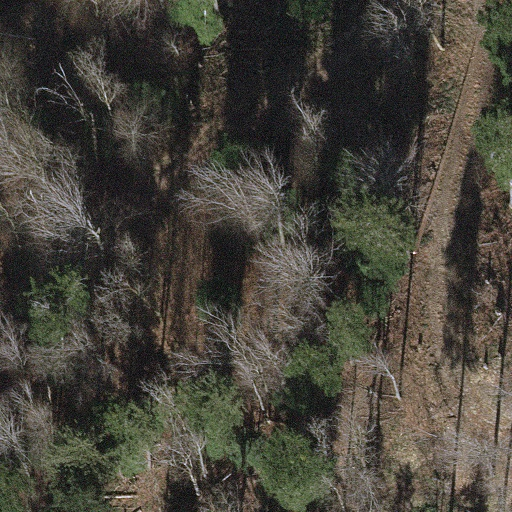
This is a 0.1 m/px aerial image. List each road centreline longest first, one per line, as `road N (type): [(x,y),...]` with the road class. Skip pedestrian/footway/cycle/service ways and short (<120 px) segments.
road 1 (track): [(0,428),(59,288),(159,172),(344,59),(397,0)]
road 2 (track): [(491,0),(447,274),(454,394),(511,430)]
